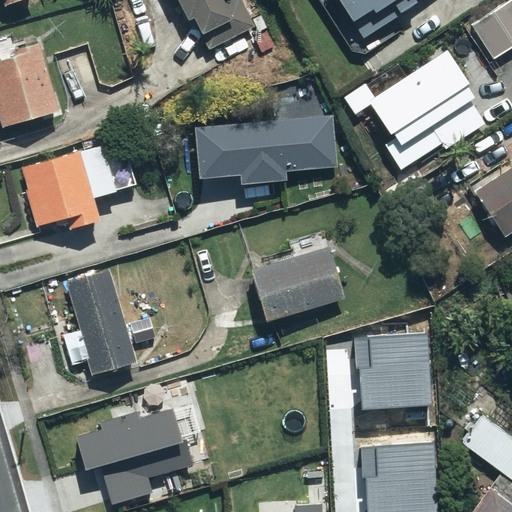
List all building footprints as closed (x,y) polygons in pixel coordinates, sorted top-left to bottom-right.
[(0,0),(0,12),(30,2),(29,0),(0,0)] [(166,0),(167,2),(170,1),(181,24),(187,21),(195,39),(198,37),(205,50),(252,27),(241,5),(224,13),(221,6),(231,1),(229,0),(166,0)] [(326,0),(343,26),(349,23),(360,41),(417,6),(413,0),(326,0)] [(511,0),(507,0),(467,26),(490,59),(511,46),(511,0)] [(0,129),(53,116),(34,46),(0,54),(0,129)] [(440,52),(403,76),(395,64),(361,86),(369,98),(359,105),(380,138),(388,133),(396,146),(384,154),(396,171),(437,144),(442,152),(481,127),(465,102),(468,100),(460,87),(462,86),(440,52)] [(331,119),(189,128),(192,181),(233,178),(233,185),(281,181),(281,174),(334,171),(331,119)] [(124,144),(17,169),(31,229),(63,221),(65,230),(94,222),(89,200),(135,189),(124,144)] [(511,166),(470,193),(499,239),(511,231),(511,166)] [(323,249),(245,273),(261,325),(340,301),(323,249)] [(63,282),(77,337),(71,338),(77,363),(83,362),(87,376),(133,364),(109,271),(63,282)] [(94,431),(67,439),(78,474),(96,468),(108,510),(179,489),(174,471),(185,467),(168,410),(120,425),(118,418),(92,426),(94,431)] [(368,418),(329,415),(326,459),(348,460),(348,456),(370,458),(370,451),(379,451),(380,433),(367,432),(368,418)] [(497,474),(468,511),(511,511),(511,441),(478,416),(457,444),(497,474)] [(387,511),(375,500),(363,511),(387,511)]
